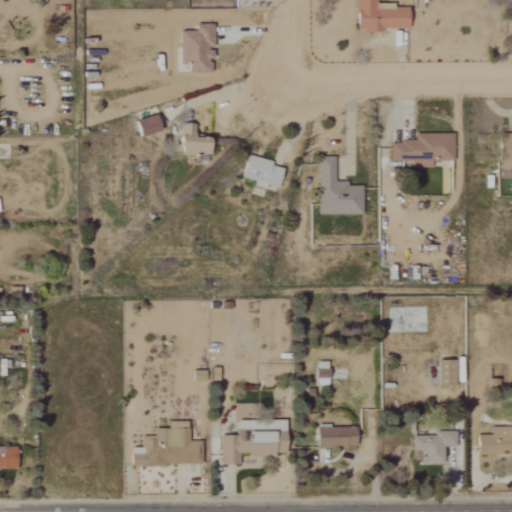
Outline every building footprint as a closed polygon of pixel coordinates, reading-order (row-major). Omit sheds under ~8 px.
[(373,5),(373,0),(352,0),(353,29),(405,30),(405,6),(373,5)] [(208,73),(207,47),(210,47),(209,26),(178,27),(180,60),(185,59),(186,73),(208,73)] [(130,122),(135,138),(157,131),(152,115),(130,122)] [(183,137),(176,136),(175,154),(206,155),(206,138),(192,137),(192,125),(183,124),(183,137)] [(511,129),(510,129),(510,130),(497,130),(497,170),(511,169),(511,129)] [(450,162),(450,134),(412,134),(412,142),(387,142),(387,161),(408,162),(408,168),(428,168),(429,161),(450,162)] [(242,157),(238,179),(250,181),(249,187),(263,189),(263,186),(275,188),(279,164),(242,157)] [(358,215),(358,186),(341,186),(341,182),(331,181),(331,157),(315,157),(315,214),(358,215)] [(451,387),(452,361),(434,360),(433,386),(451,387)] [(320,386),(320,378),(325,378),(326,362),(314,362),(313,385),(320,386)] [(198,465),(199,442),(184,441),(185,423),(164,423),(164,429),(151,429),(151,437),(139,436),(139,464),(198,465)] [(352,448),(352,427),(313,428),(313,449),(352,448)] [(511,427),(488,427),(488,435),(474,435),(474,456),(511,454),(511,427)] [(409,436),(410,451),(418,451),(418,464),(441,464),(441,447),(453,447),(453,431),(429,431),(429,436),(409,436)] [(280,432),(231,433),(231,436),(217,436),(218,466),(236,465),(236,456),(281,455),(280,432)] [(0,469),(18,470),(18,450),(0,449),(0,469)]
